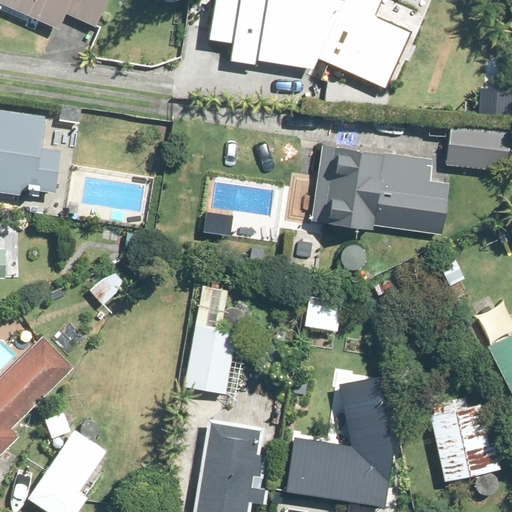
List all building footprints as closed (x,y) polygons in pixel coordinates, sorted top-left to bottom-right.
[(0,0),(0,1),(57,28),(65,12),(94,26),(106,0),(0,0)] [(214,0),(191,0),(188,26),(210,29),(214,0)] [(216,0),(210,41),(231,44),(237,0),(216,0)] [(314,55),(319,57),(314,68),(338,79),(343,68),(384,86),(409,30),(374,15),(380,0),(333,0),(321,28),(271,6),(251,51),(305,75),(314,55)] [(41,113),(0,108),(0,190),(18,193),(19,185),(53,189),(57,150),(37,147),(41,113)] [(445,160),(487,162),(488,124),(446,122),(445,160)] [(320,142),(310,219),(370,227),(370,223),(439,232),(446,181),(427,178),(431,157),(320,142)] [(83,213),(132,219),(139,177),(89,170),(83,213)] [(119,227),(103,223),(99,238),(117,241),(119,227)] [(125,232),(124,247),(136,248),(138,233),(125,232)] [(298,243),(296,255),(309,257),(311,245),(298,243)] [(199,284),(183,386),(224,392),(234,331),(206,327),(212,286),(199,284)] [(511,331),(486,344),(511,395),(511,331)] [(0,452),(18,435),(11,427),(73,366),(42,335),(0,376),(0,452)] [(380,389),(357,392),(358,404),(381,401),(380,389)] [(296,392),(294,402),(310,405),(311,394),(296,392)] [(102,393),(87,415),(115,433),(130,411),(102,393)] [(477,405),(428,415),(442,480),(500,468),(494,440),(485,442),(477,405)] [(387,414),(360,420),(365,444),(366,443),(378,470),(396,455),(389,439),(391,439),(387,414)] [(206,418),(190,511),(261,511),(265,489),(259,487),(264,454),(257,453),(262,427),(206,418)] [(275,494),(291,511),(367,511),(377,504),(375,501),(379,497),(364,479),(359,483),(341,462),(353,452),(331,427),(295,458),(305,469),(275,494)] [(79,486),(103,451),(71,428),(25,496),(49,511),(74,511),(88,492),(79,486)]
